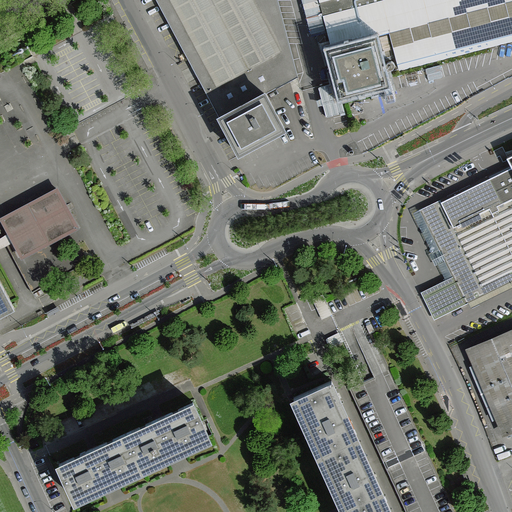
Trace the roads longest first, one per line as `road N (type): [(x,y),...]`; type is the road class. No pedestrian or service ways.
road 1 (tertiary): [(0,382),(230,258)]
road 2 (tertiary): [(502,511),(436,349),(395,275)]
road 3 (tertiary): [(216,238),(0,361)]
road 4 (residential): [(129,0),(213,166)]
road 5 (tertiary): [(230,258),(251,262),(282,242),(320,233),(359,237)]
road 6 (tertiary): [(371,179),(341,177),(314,198),(284,205),(245,203)]
